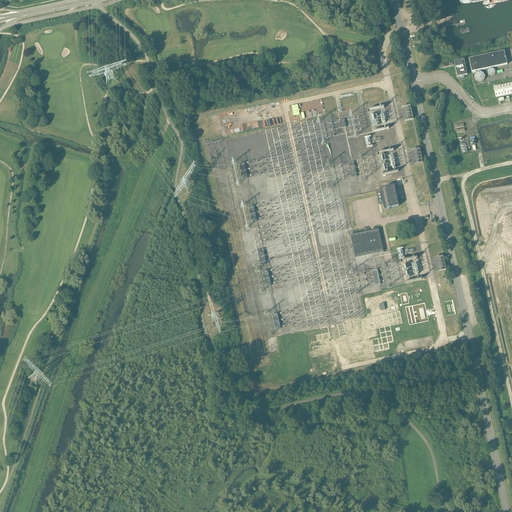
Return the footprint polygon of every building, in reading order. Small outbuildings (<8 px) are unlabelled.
[(472,72),(507,64),(504,51),(469,59),(472,72)] [(467,75),(464,60),(454,62),(458,78),(467,75)] [(475,79),(476,81),(479,82),(482,82),(484,80),(485,77),(484,75),(482,73),(479,72),(476,73),(475,76),(475,79)] [(511,94),(511,83),(494,87),(496,98),(511,94)] [(423,162),(419,148),(411,150),(414,163),(423,162)] [(352,178),(357,177),(354,162),(348,163),(352,178)] [(245,164),(240,165),(243,180),(248,178),(245,164)] [(385,193),(388,208),(399,206),(394,185),(391,186),(392,191),(385,193)] [(379,203),(382,202),(384,209),(388,208),(385,193),(384,187),(380,188),(379,188),(380,189),(380,192),(377,193),(379,203)] [(254,207),(249,208),(252,223),(258,222),(254,207)] [(355,258),(383,252),(383,250),(378,229),(353,235),(350,236),(355,258)] [(258,251),(262,265),(267,264),(264,250),(258,251)] [(446,269),(443,255),(434,257),(438,271),(446,269)] [(376,286),(381,285),(378,270),(373,271),(376,286)] [(263,272),(266,287),(272,286),(268,271),(263,272)] [(272,315),(276,330),(281,329),(278,314),(272,315)]
